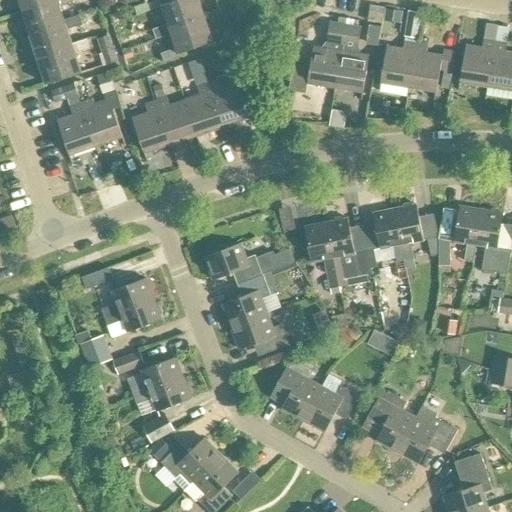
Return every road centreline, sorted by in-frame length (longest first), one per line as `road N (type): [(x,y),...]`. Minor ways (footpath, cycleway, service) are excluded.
road 1 (residential): [(153,203),(243,422),(394,511)]
road 2 (unclassified): [(511,144),(465,139),(330,151),(153,203)]
road 3 (residential): [(54,238),(0,81)]
